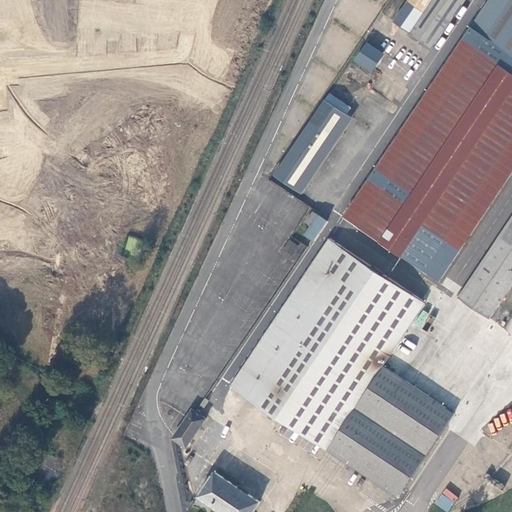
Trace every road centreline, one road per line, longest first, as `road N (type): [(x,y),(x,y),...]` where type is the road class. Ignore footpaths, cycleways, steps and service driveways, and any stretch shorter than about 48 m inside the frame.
road 1 (residential): [(178,511),(158,428),(159,387),(334,0)]
road 2 (residential): [(0,71),(178,57),(187,44)]
